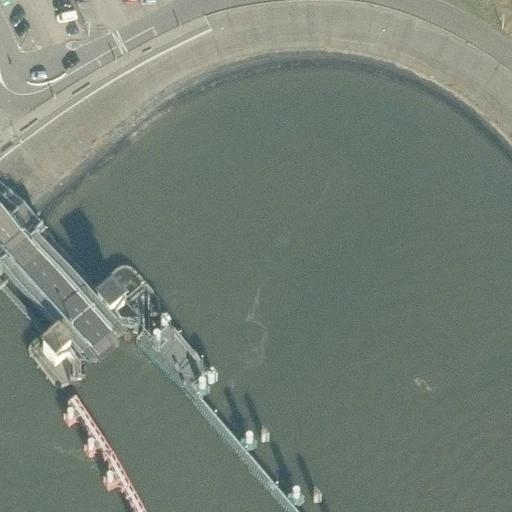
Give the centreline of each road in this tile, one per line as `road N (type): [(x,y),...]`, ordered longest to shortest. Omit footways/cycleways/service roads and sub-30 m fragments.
road 1 (unclassified): [(193,4),(41,69),(17,59),(0,24)]
road 2 (unclassified): [(391,0),(511,59)]
